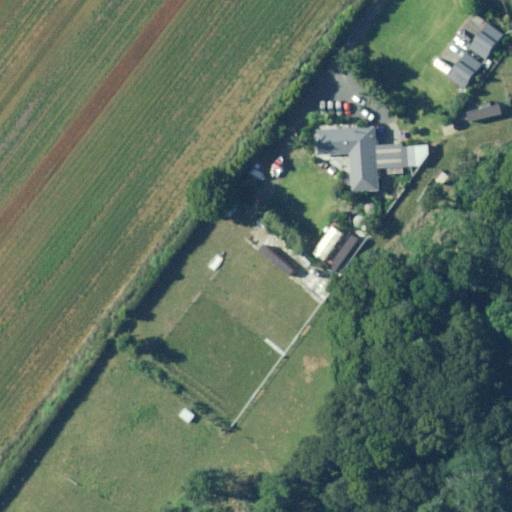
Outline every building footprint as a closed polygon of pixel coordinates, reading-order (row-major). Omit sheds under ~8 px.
[(503,34),(488,23),(470,47),(486,58),(503,34)] [(483,63),(467,52),(449,76),(465,88),(483,63)] [(380,190),(378,167),(397,166),(397,171),(405,170),(403,144),(379,146),(377,126),(317,130),(319,155),(352,153),(354,191),(380,190)] [(355,215),(354,226),(369,227),(370,216),(355,215)] [(346,232),(335,225),(317,252),(327,260),(346,232)] [(362,241),(354,235),(332,267),(340,273),(362,241)]
